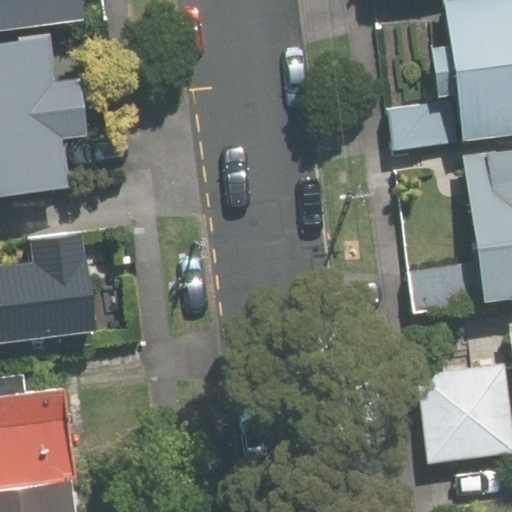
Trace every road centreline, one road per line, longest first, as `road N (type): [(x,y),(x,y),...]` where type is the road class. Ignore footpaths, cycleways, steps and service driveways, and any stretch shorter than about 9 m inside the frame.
road 1 (tertiary): [(242,0),(284,375)]
road 2 (tertiary): [(284,375),(331,470),(340,511)]
road 3 (tertiary): [(260,511),(284,375)]
